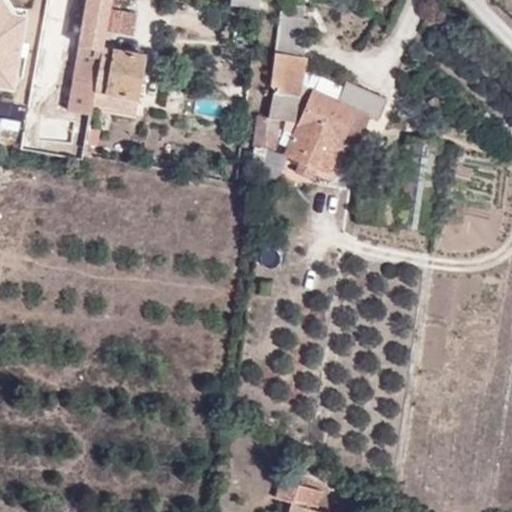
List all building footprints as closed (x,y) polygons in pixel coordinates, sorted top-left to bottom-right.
[(0,0),(0,91),(15,94),(26,18),(11,15),(0,0)] [(87,0),(62,152),(83,155),(86,142),(89,126),(93,108),(96,89),(103,47),(106,30),(110,6),(110,0),(87,0)] [(232,0),(232,4),(259,10),(260,0),(232,0)] [(130,35),(135,11),(110,6),(106,30),(130,35)] [(302,28),(303,17),(283,13),(278,51),(303,55),(307,29),(302,28)] [(136,96),(144,55),(103,47),(96,89),(136,96)] [(260,146),(277,148),(280,117),(293,120),(298,96),(305,98),(308,87),(301,85),(307,55),(303,55),(278,51),(275,55),(271,83),(275,91),(269,116),(265,115),(257,114),(254,145),(260,146)] [(330,175),(335,165),(343,145),(357,109),(370,114),(371,114),(380,119),(388,100),(347,81),(338,100),(314,89),(285,154),(300,160),(315,168),(330,175)] [(135,108),(136,96),(96,89),(93,108),(102,109),(103,101),(135,108)] [(370,116),(371,114),(370,114),(357,109),(343,145),(335,165),(343,169),(351,148),(354,150),(370,116)] [(511,135),(487,111),(464,134),(499,151),(511,137),(511,135)] [(99,129),(89,126),(86,142),(96,144),(99,129)] [(430,230),(442,141),(407,135),(398,196),(361,192),(357,223),(430,230)] [(295,170),(311,178),(315,168),(300,160),(295,170)] [(322,511),(293,503),(290,511),(322,511)]
